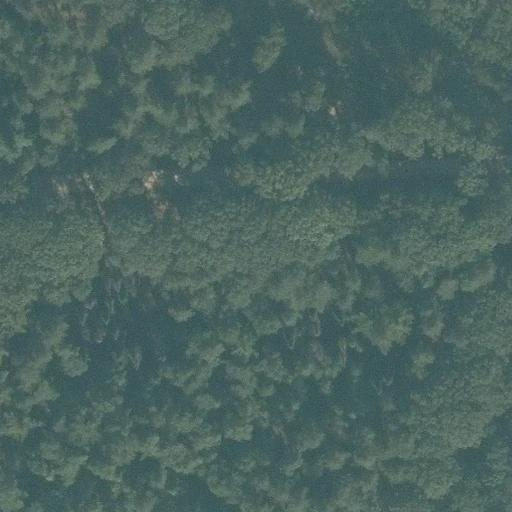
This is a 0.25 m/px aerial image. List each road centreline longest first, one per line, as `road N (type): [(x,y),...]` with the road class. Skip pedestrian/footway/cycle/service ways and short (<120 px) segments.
road 1 (track): [(0,186),(511,164)]
road 2 (track): [(511,351),(433,511)]
